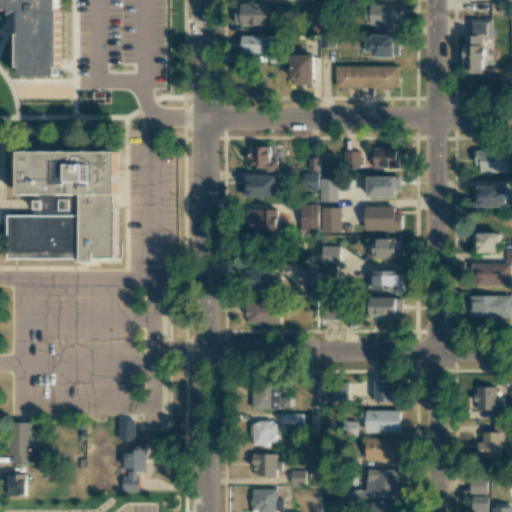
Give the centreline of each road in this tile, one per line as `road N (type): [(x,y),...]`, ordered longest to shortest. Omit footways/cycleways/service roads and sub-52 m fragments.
road 1 (tertiary): [(203,0),(204,511)]
road 2 (residential): [(435,0),(436,511)]
road 3 (residential): [(511,121),(204,121)]
road 4 (residential): [(511,353),(205,349)]
